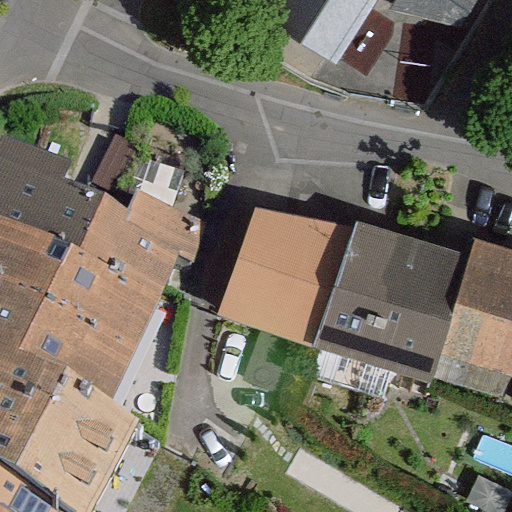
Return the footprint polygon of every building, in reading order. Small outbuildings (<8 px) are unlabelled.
[(268,0),(262,11),(339,53),(368,0),(268,0)] [(404,0),(462,25),(473,0),(404,0)] [(0,237),(83,278),(107,228),(59,205),(69,184),(18,160),(10,179),(1,177),(0,178),(0,237)] [(226,313),(278,332),(315,224),(263,211),(226,313)] [(83,278),(146,308),(169,263),(193,270),(204,233),(137,212),(128,237),(107,228),(83,278)] [(318,345),(321,332),(358,230),(315,224),(278,332),(297,338),(318,345)] [(445,343),(470,260),(437,248),(435,255),(358,230),(321,332),(437,368),(445,343)] [(82,418),(97,414),(146,308),(83,278),(0,237),(0,295),(51,320),(22,383),(50,396),(48,402),(82,418)] [(445,343),(466,350),(511,363),(511,267),(472,254),(470,260),(445,343)] [(51,320),(0,295),(0,457),(15,466),(48,402),(50,396),(22,383),(51,320)] [(156,320),(127,381),(149,392),(178,331),(156,320)] [(395,382),(400,358),(323,342),(318,366),(395,382)] [(445,343),(437,368),(435,375),(456,382),(466,350),(445,343)] [(511,363),(466,350),(456,382),(502,396),(511,364),(511,363)] [(101,511),(140,437),(97,414),(82,418),(48,402),(15,466),(0,457),(0,494),(30,511),(101,511)] [(30,511),(0,494),(0,511),(30,511)]
